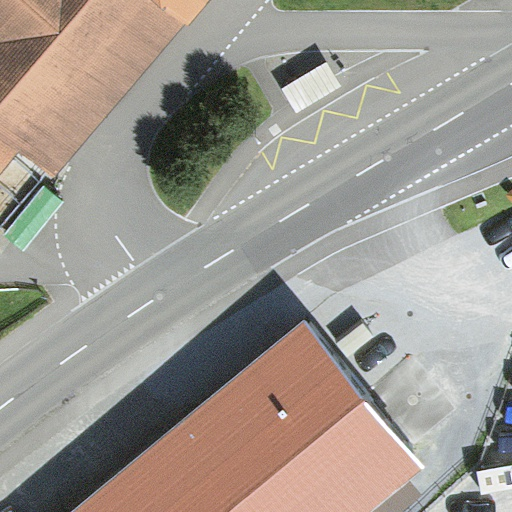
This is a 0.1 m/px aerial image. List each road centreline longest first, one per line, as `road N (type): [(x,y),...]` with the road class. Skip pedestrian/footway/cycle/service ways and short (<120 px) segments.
road 1 (tertiary): [(511,78),(150,300)]
road 2 (residential): [(239,0),(116,136),(103,170),(102,211),(150,300)]
road 3 (tertiary): [(150,300),(0,406)]
